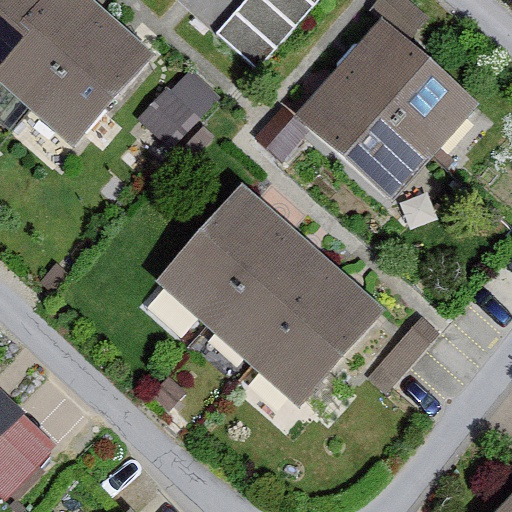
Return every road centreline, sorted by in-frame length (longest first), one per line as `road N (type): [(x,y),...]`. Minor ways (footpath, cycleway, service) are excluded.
road 1 (residential): [(0,300),(226,511)]
road 2 (residential): [(388,511),(511,357)]
